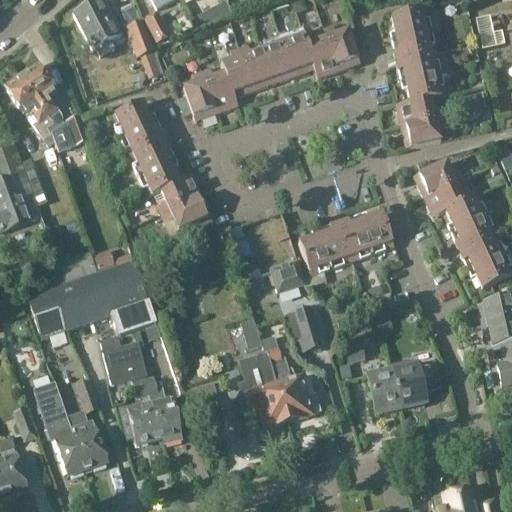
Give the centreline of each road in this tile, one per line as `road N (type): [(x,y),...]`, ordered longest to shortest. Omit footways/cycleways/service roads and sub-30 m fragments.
road 1 (residential): [(377,170),(358,100),(207,151),(236,215)]
road 2 (residential): [(183,511),(478,446)]
road 3 (residential): [(478,446),(459,375),(377,170)]
road 4 (residential): [(236,215),(377,170)]
